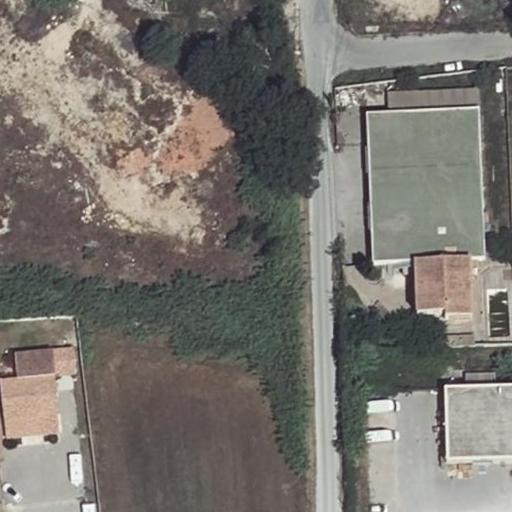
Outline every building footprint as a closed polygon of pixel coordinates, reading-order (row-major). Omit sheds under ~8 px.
[(388,115),(366,115),(367,145),(371,265),(414,262),(415,282),(425,282),(426,315),(470,313),(467,260),(484,260),(477,90),(387,93),(388,115)] [(293,111),(282,111),(282,123),(293,122),(293,111)] [(425,282),(415,282),(417,315),(426,315),(425,282)] [(446,337),(447,346),(474,345),(474,336),(446,337)] [(53,378),(62,377),(59,355),(21,360),(24,381),(0,383),(0,409),(1,420),(35,417),(54,414),(53,378)] [(511,461),(511,386),(442,389),(446,464),(511,461)] [(1,420),(3,432),(36,429),(35,417),(1,420)]
